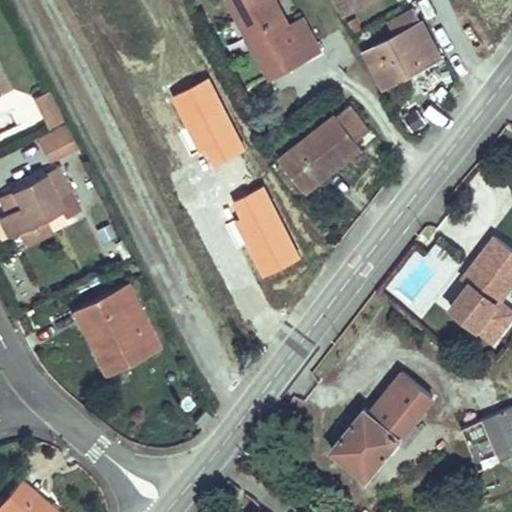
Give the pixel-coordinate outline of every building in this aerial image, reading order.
[(259,5),(256,0),(227,0),(236,16),(259,5)] [(256,0),(259,5),(236,16),(250,44),(253,42),(272,78),(324,52),(305,16),(291,23),(278,0),(256,0)] [(378,0),(335,0),(345,18),(378,0)] [(363,51),(378,81),(397,71),(399,76),(407,73),(409,77),(446,59),(426,19),(421,21),(414,8),(389,21),(396,34),(363,51)] [(383,90),(409,77),(407,73),(399,76),(397,71),(378,81),(383,90)] [(39,113),(45,125),(60,117),(54,105),(39,113)] [(351,106),(282,160),(302,186),(326,167),(332,175),(364,149),(358,141),(370,131),(351,106)] [(69,134),(60,117),(45,125),(54,142),(69,134)] [(82,160),(71,138),(49,150),(60,172),(82,160)] [(326,167),(302,186),(308,193),(332,175),(326,167)] [(62,182),(0,211),(0,212),(8,229),(17,248),(24,262),(51,249),(44,235),(65,225),(61,216),(75,209),(62,182)] [(3,232),(12,251),(17,248),(8,229),(3,232)] [(511,287),(511,248),(494,234),(460,278),(466,282),(446,308),(493,344),(511,319),(511,307),(502,300),(511,287)] [(71,310),(80,326),(84,324),(93,341),(88,343),(104,375),(148,352),(135,326),(139,324),(128,302),(137,298),(128,281),(71,310)] [(135,326),(148,352),(161,346),(137,298),(128,302),(139,324),(135,326)] [(80,326),(88,343),(93,341),(84,324),(80,326)] [(433,396),(403,371),(370,410),(365,406),(332,448),(346,460),(351,454),(372,471),(433,396)] [(511,404),(475,421),(492,462),(504,456),(511,463),(511,404)] [(195,422),(202,427),(212,415),(206,410),(195,422)] [(462,426),(480,467),(492,462),(475,421),(462,426)] [(372,471),(351,454),(346,460),(368,477),(372,471)] [(0,502),(0,511),(59,511),(20,479),(0,502)]
